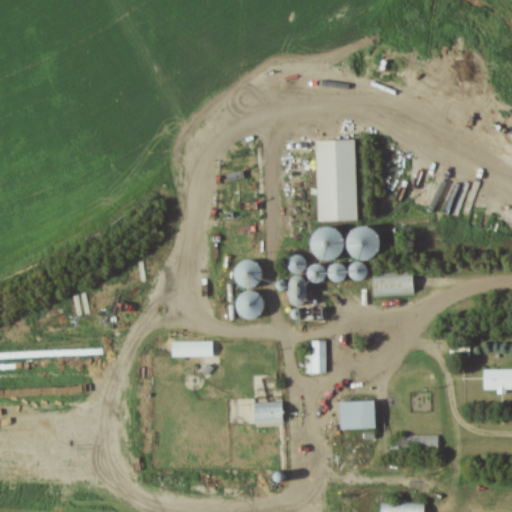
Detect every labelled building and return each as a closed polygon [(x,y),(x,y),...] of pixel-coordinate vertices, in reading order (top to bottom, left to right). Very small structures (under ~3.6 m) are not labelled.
[(352,140),(312,141),(313,221),(353,221),(352,140)] [(366,229),(350,229),(350,258),(366,258),(366,229)] [(303,259),(332,259),(332,230),(303,230),(303,259)] [(284,256),(284,272),(301,272),(301,256),(284,256)] [(239,261),(239,286),(253,286),(253,261),(239,261)] [(289,277),(286,296),(303,298),(306,279),(289,277)] [(410,296),(410,278),(369,278),(369,296),(410,296)] [(242,293),(239,316),(253,319),(257,295),(242,293)] [(211,342),(168,342),(168,358),(211,358),(211,342)] [(324,342),(311,342),(311,372),(324,372),(324,342)] [(479,370),(479,392),(511,392),(511,370),(479,370)] [(336,429),(372,429),(372,402),(336,402),(336,429)] [(250,424),(281,424),(281,404),(250,404),(250,424)] [(52,438),(67,438),(67,424),(52,424),(52,438)] [(437,437),(405,437),(405,450),(437,450),(437,437)] [(422,511),(423,503),(377,503),(377,511),(422,511)]
